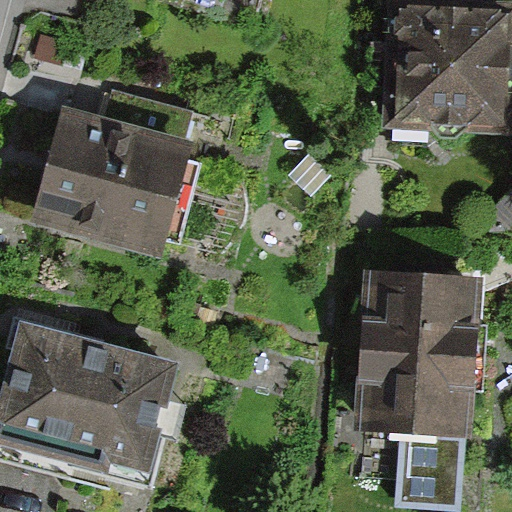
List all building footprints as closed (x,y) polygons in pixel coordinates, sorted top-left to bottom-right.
[(225,0),(193,0),(223,9),(225,0)] [(485,133),(491,10),(378,4),(372,127),(485,133)] [(182,153),(59,114),(23,225),(146,264),(182,153)] [(467,286),(350,280),(338,511),(455,511),(463,365),(467,286)] [(29,313),(0,418),(0,426),(143,465),(174,352),(29,313)]
